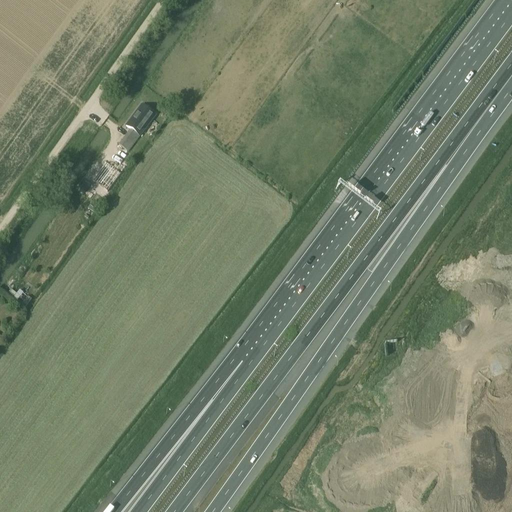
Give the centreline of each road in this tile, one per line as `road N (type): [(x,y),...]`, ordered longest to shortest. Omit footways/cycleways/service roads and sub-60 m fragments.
road 1 (motorway): [(174,511),(511,69)]
road 2 (motorway): [(213,511),(511,82)]
road 3 (motorway): [(511,0),(241,362)]
road 4 (unclassified): [(165,0),(0,231)]
road 5 (motorway): [(241,362),(112,511)]
road 6 (motorway): [(241,362),(137,511)]
